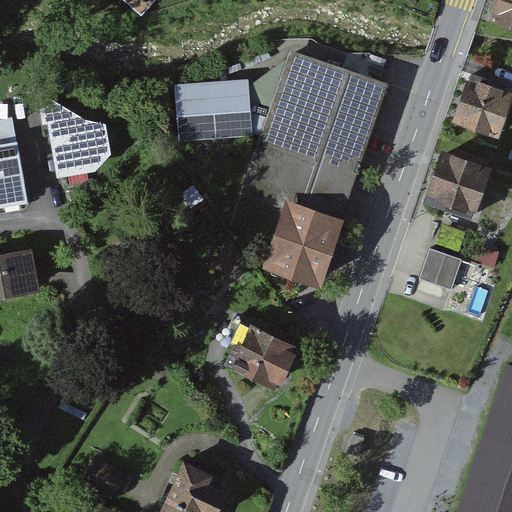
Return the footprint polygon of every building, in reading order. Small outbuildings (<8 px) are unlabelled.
[(113,0),(140,23),(159,0),(113,0)] [(511,0),(503,0),(496,20),(511,25),(511,0)] [(282,197),(339,217),(384,83),(291,53),(229,224),(268,236),(282,197)] [(511,115),(511,92),(473,79),(457,127),(503,143),(511,115)] [(249,83),(177,87),(180,144),(252,140),(249,83)] [(105,99),(49,108),(63,191),(86,187),(116,157),(105,99)] [(16,120),(0,122),(0,213),(31,208),(16,120)] [(497,171),(446,154),(429,204),(480,221),(497,171)] [(339,217),(282,197),(268,236),(258,265),(314,286),(339,217)] [(464,231),(441,223),(435,241),(458,249),(464,231)] [(497,253),(477,247),(472,263),(492,269),(497,253)] [(460,260),(428,250),(424,264),(419,279),(451,289),(460,260)] [(35,253),(0,258),(0,302),(41,297),(35,253)] [(301,350),(258,328),(238,367),(282,389),(301,350)] [(511,511),(511,368),(508,367),(456,511),(511,511)] [(355,438),(348,459),(360,462),(366,442),(355,438)] [(85,480),(120,497),(133,472),(98,455),(85,480)] [(214,511),(226,484),(185,467),(167,511),(214,511)]
